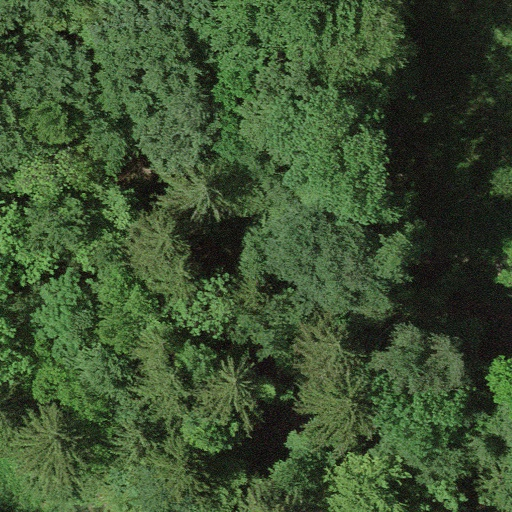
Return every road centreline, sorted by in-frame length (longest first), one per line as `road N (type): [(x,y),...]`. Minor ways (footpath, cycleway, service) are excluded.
road 1 (track): [(339,511),(118,113),(13,0)]
road 2 (track): [(403,0),(423,77),(511,197)]
